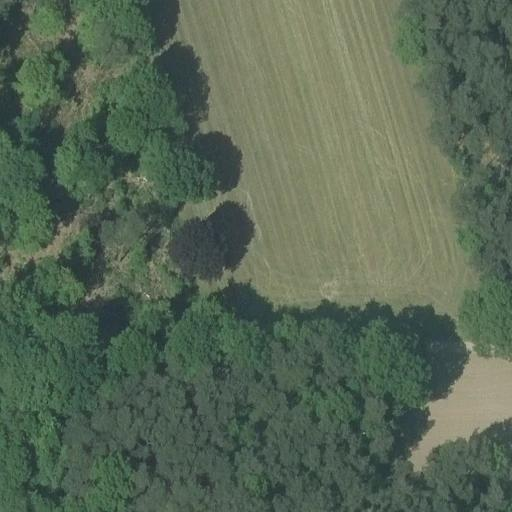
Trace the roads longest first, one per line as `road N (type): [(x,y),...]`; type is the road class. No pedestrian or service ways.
road 1 (track): [(237,379),(511,339)]
road 2 (track): [(0,414),(237,379)]
road 3 (track): [(237,379),(205,511)]
